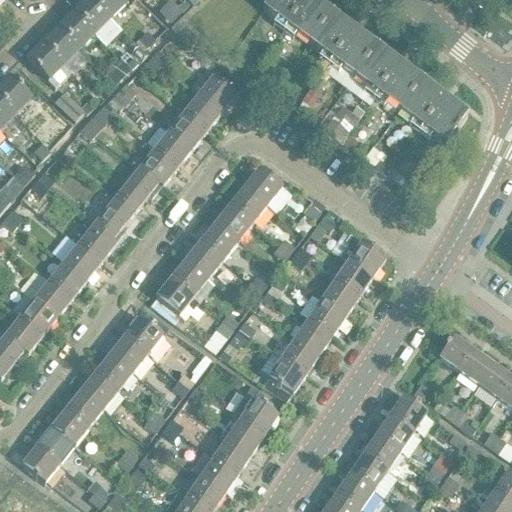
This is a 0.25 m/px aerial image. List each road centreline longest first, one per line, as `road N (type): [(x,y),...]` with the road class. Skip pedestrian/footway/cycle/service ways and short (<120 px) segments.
road 1 (residential): [(435,272),(244,140),(0,439)]
road 2 (tertiary): [(272,511),(432,277)]
road 3 (tertiary): [(435,272),(511,127)]
road 4 (tertiary): [(511,93),(398,0)]
